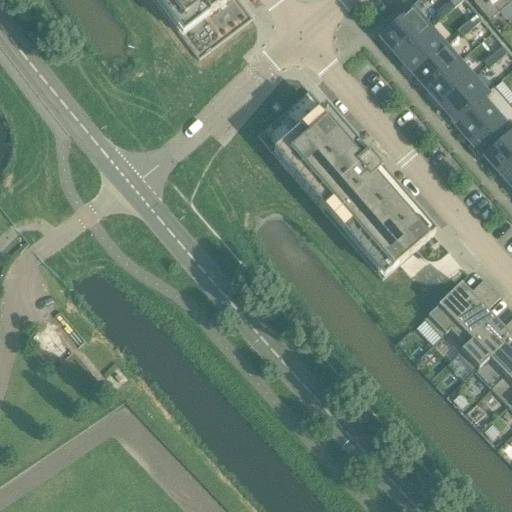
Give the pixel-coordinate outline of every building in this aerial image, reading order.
[(150,0),(198,63),(252,22),(234,0),(150,0)] [(511,0),(477,0),(472,5),(488,23),(511,2),(511,0)] [(446,3),(435,12),(442,19),(453,10),(446,3)] [(427,33),(408,11),(398,20),(401,23),(381,41),(397,59),(427,33)] [(481,24),(475,18),(466,25),(471,32),(481,24)] [(471,32),(466,25),(457,33),(462,40),(471,32)] [(443,51),(427,33),(397,59),(413,77),(443,51)] [(507,55),(501,49),(492,57),(498,63),(507,55)] [(457,67),(443,51),(413,77),(427,93),(457,67)] [(498,63),(492,57),(483,65),(489,71),(498,63)] [(471,82),(457,67),(427,93),(441,109),(471,82)] [(484,98),(471,82),(441,109),(454,124),(484,98)] [(509,108),(493,90),(484,98),(454,124),(470,142),(509,108)] [(366,161),(308,94),(257,139),(381,283),(408,260),(433,238),(380,176),(384,172),(371,156),(366,161)] [(511,111),(509,108),(470,142),(486,160),(511,137),(511,111)] [(511,137),(486,160),(500,176),(511,165),(511,137)] [(511,165),(500,176),(511,190),(511,165)] [(468,297),(459,288),(423,323),(440,341),(491,292),(483,283),(468,297)] [(500,300),(491,292),(440,341),(441,342),(444,338),(460,354),(456,358),(457,358),(493,323),(485,315),(500,300)] [(511,338),(511,321),(501,332),(493,323),(457,358),(473,375),(511,338)] [(511,338),(473,375),(474,376),(478,373),(493,389),(489,392),(490,393),(511,371),(511,338)] [(511,371),(490,393),(507,410),(511,404),(511,371)]
